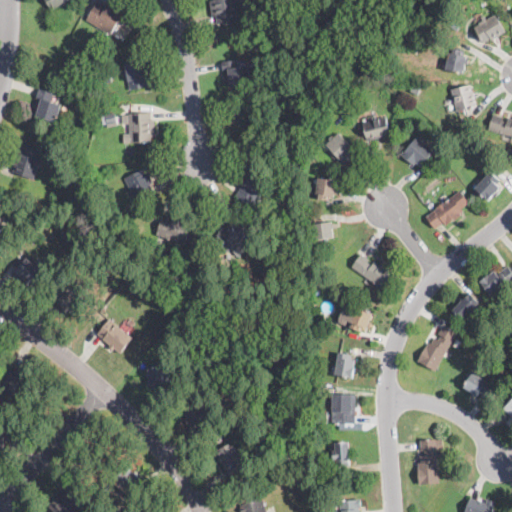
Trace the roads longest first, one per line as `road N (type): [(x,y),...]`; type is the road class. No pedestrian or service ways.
road 1 (residential): [(511,212),(436,272),(399,326),(386,399),(393,511)]
road 2 (residential): [(0,308),(107,392),(170,456),(200,511)]
road 3 (residential): [(163,0),(183,43),(203,162)]
road 4 (residential): [(107,392),(0,503)]
road 5 (residential): [(506,464),(466,419),(437,404),(386,399)]
